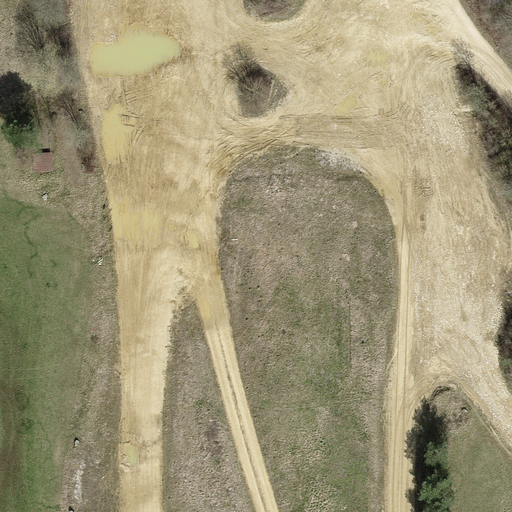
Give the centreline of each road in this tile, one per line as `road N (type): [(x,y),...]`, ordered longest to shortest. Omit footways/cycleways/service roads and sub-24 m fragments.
road 1 (track): [(168,145),(267,511)]
road 2 (track): [(168,145),(146,334),(140,511)]
road 3 (track): [(403,11),(446,250),(441,291)]
road 4 (track): [(403,11),(292,46),(132,42)]
road 5 (track): [(430,133),(286,124),(168,145)]
road 6 (track): [(441,291),(405,377),(402,511)]
road 7 (track): [(121,0),(168,145)]
road 8 (track): [(193,0),(199,39),(190,95),(168,145)]
road 9 (track): [(441,291),(490,397),(511,423)]
road 10 (track): [(511,88),(458,37),(403,11)]
